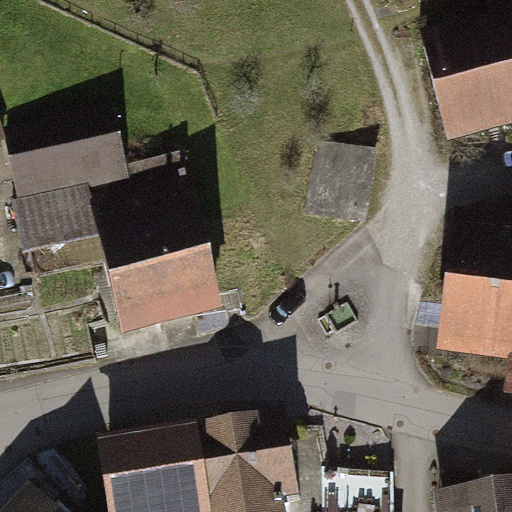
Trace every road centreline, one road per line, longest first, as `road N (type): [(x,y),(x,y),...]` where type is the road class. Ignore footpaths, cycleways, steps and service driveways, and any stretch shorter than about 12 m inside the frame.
road 1 (residential): [(376,394),(401,276),(414,148),(361,0)]
road 2 (residential): [(0,420),(219,372),(280,373),(376,394)]
road 3 (residential): [(376,394),(511,432)]
